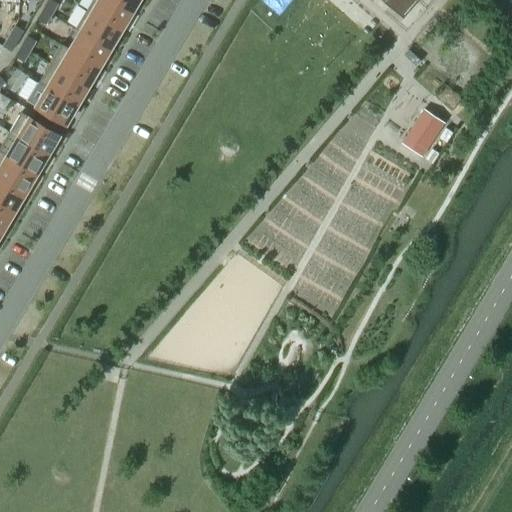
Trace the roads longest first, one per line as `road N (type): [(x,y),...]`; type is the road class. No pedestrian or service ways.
road 1 (residential): [(0,333),(196,0)]
road 2 (tertiary): [(511,280),(370,511)]
